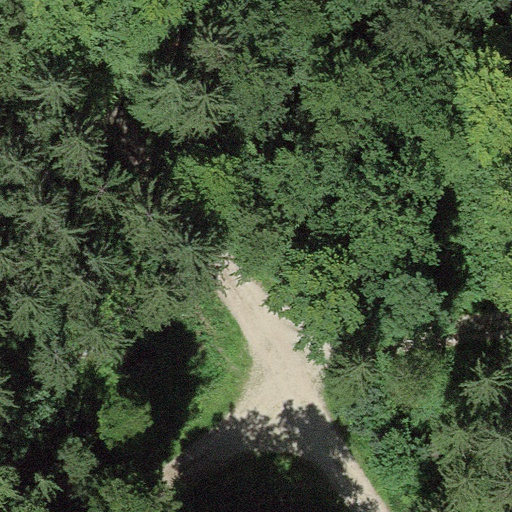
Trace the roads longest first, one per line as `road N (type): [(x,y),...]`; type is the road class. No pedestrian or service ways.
road 1 (track): [(372,511),(279,392),(241,283),(21,0)]
road 2 (track): [(511,316),(361,322),(199,457),(91,511)]
